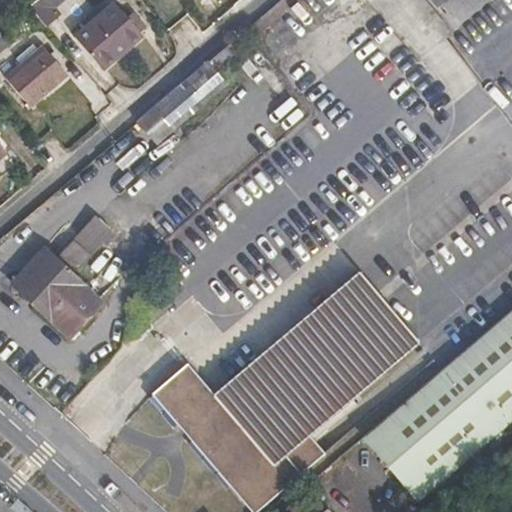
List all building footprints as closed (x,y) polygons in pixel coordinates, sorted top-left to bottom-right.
[(61,0),(37,0),(29,7),(47,27),(58,18),(51,9),(61,0)] [(448,0),(430,0),(438,9),(448,0)] [(490,0),(448,0),(438,9),(456,29),(490,0)] [(144,36),(141,33),(129,19),(114,2),(101,14),(96,9),(82,21),(87,26),(74,37),(103,71),(144,36)] [(129,19),(141,33),(147,27),(135,14),(129,19)] [(0,31),(0,51),(11,43),(0,31)] [(238,54),(230,43),(219,52),(228,62),(238,54)] [(22,65),(5,79),(29,109),(69,74),(45,45),(38,51),(33,45),(17,59),(22,65)] [(228,62),(219,52),(208,62),(220,76),(226,70),(223,66),(228,62)] [(208,62),(137,122),(157,146),(228,85),(220,76),(208,62)] [(43,248),(12,283),(71,338),(103,303),(61,265),(64,260),(73,268),(77,264),(81,268),(113,232),(96,216),(56,260),(43,248)] [(310,436),(352,400),(420,343),(360,273),(214,395),(188,364),(152,395),(251,511),(257,511),(325,454),(314,441),(310,436)] [(511,309),(363,437),(418,502),(423,498),(511,420),(511,309)] [(357,405),(352,400),(310,436),(314,441),(357,405)]
